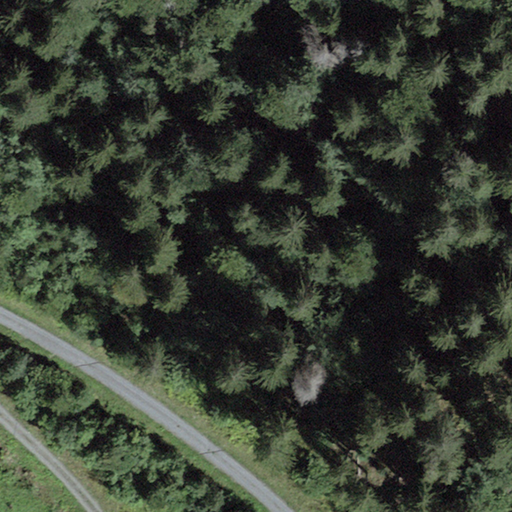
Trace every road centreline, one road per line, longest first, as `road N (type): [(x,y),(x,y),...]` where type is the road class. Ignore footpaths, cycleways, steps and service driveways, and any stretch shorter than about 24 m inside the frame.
road 1 (track): [(0,313),(76,353),(283,511)]
road 2 (track): [(0,411),(95,511)]
